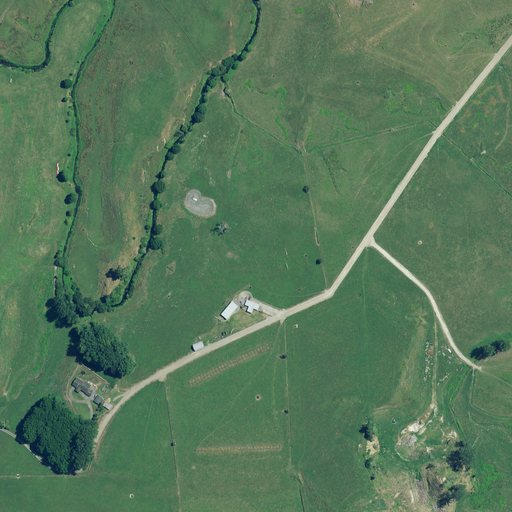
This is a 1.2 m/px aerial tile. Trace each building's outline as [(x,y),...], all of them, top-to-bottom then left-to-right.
[(261,306),(248,300),(246,305),(250,307),(248,311),(252,313),(254,309),(258,311),(261,306)] [(205,348),(202,341),(193,345),(196,351),(205,348)] [(92,385),(78,378),(74,385),(78,388),(76,391),(81,393),(82,390),(87,393),(86,394),(92,396),(94,392),(90,390),(92,385)] [(103,398),(99,395),(95,402),(100,404),(100,403),(103,404),(105,401),(102,400),(103,398)] [(113,406),(106,402),(104,406),(110,410),(113,406)]
